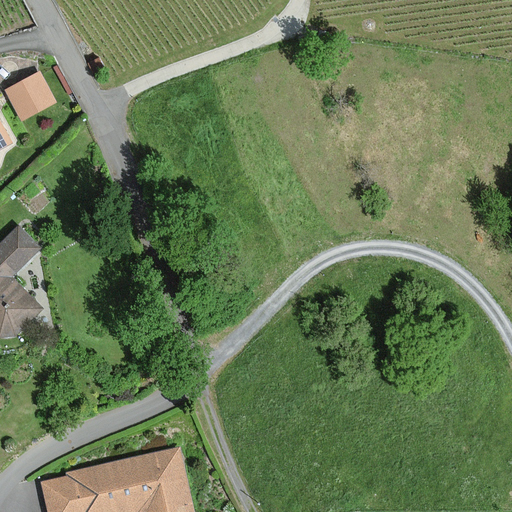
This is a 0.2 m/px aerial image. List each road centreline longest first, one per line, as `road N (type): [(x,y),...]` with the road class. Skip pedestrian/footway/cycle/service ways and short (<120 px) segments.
road 1 (residential): [(197,383),(138,192),(96,102)]
road 2 (unclassified): [(96,102),(275,31),(291,23),(301,0)]
road 3 (residential): [(0,490),(56,444),(197,383)]
road 4 (residential): [(252,511),(197,383)]
